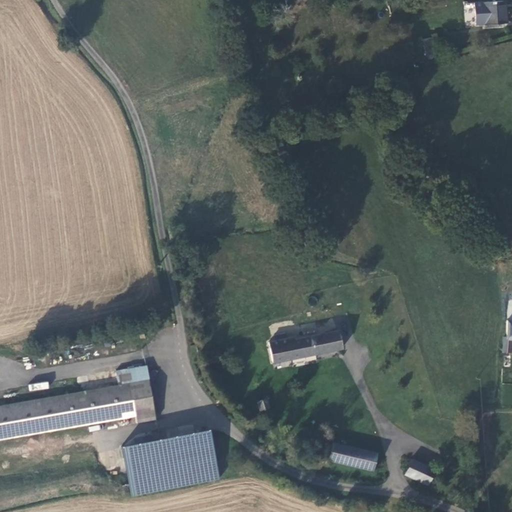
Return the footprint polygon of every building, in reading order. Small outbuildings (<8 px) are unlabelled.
[(496,19),(494,0),(474,0),(475,8),(466,9),(467,21),(496,19)] [(412,34),(415,50),(424,49),(421,32),(412,34)] [(426,57),(435,55),(432,38),(423,39),(426,57)] [(507,338),(511,338),(511,320),(502,319),(500,335),(498,335),(496,349),(499,352),(501,352),(502,349),(506,350),(507,338)] [(342,348),(338,331),(295,339),(294,338),(269,342),(272,362),(342,348)] [(217,348),(203,351),(204,360),(219,357),(217,348)] [(122,384),(0,406),(0,437),(135,413),(137,421),(155,418),(145,365),(119,370),(122,384)] [(213,373),(211,376),(212,380),(215,382),(220,382),(223,380),(223,375),(222,371),(216,370),(213,373)] [(259,394),(252,398),(256,404),(263,400),(259,394)] [(158,440),(194,432),(192,424),(156,432),(158,440)] [(206,435),(124,451),(133,495),(215,479),(206,435)] [(378,455),(334,445),(331,459),(375,469),(378,455)] [(413,461),(407,475),(429,486),(436,472),(413,461)]
